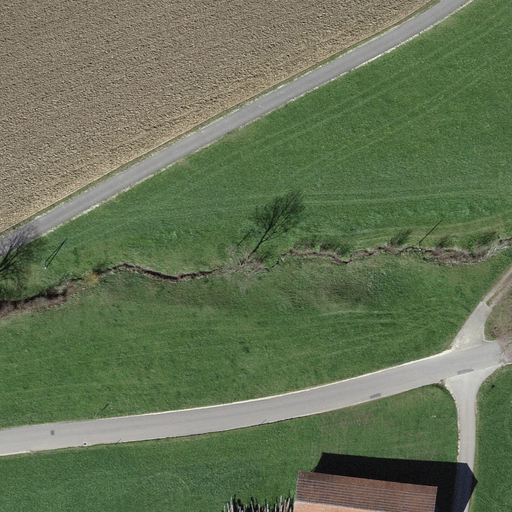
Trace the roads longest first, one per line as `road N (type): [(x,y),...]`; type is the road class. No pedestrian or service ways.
road 1 (tertiary): [(0,449),(258,420),(511,352)]
road 2 (track): [(463,511),(473,359)]
